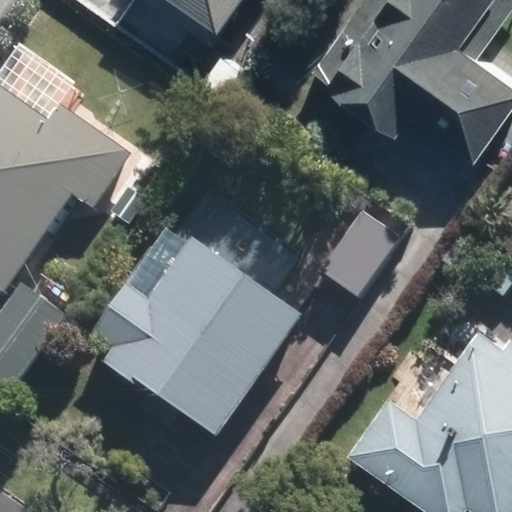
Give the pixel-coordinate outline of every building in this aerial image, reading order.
[(146,0),(211,46),(243,0),(146,0)] [(511,0),(359,0),(311,68),(400,132),(414,113),(478,160),(511,112),(511,80),(478,55),(511,6),(511,0)] [(217,55),(198,83),(221,99),(241,70),(217,55)] [(10,59),(0,73),(0,283),(14,294),(84,195),(103,208),(139,154),(77,110),(80,107),(10,59)] [(358,302),(399,240),(363,216),(321,276),(358,302)] [(220,441),(306,320),(197,241),(152,304),(132,289),(97,337),(119,352),(108,368),(150,398),(142,412),(171,433),(183,415),(220,441)] [(0,396),(12,405),(75,316),(27,282),(0,320),(0,396)] [(505,349),(480,332),(417,421),(389,401),(346,461),(419,511),(466,511),(467,511),(468,511),(511,511),(511,344),(509,343),(505,349)]
